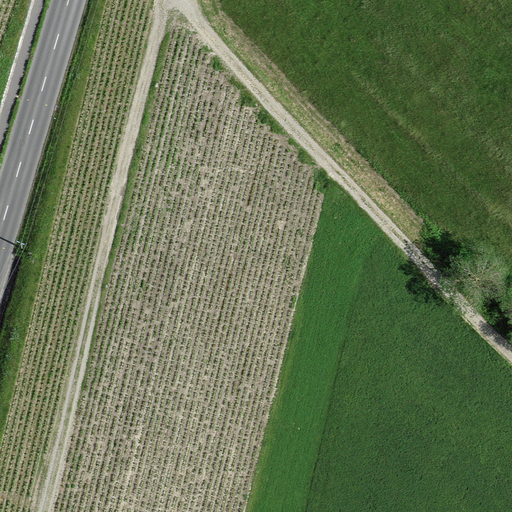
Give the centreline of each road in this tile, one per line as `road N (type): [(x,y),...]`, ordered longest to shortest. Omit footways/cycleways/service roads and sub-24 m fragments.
road 1 (track): [(166,0),(45,511)]
road 2 (track): [(511,349),(174,0)]
road 3 (tertiary): [(0,231),(68,0)]
